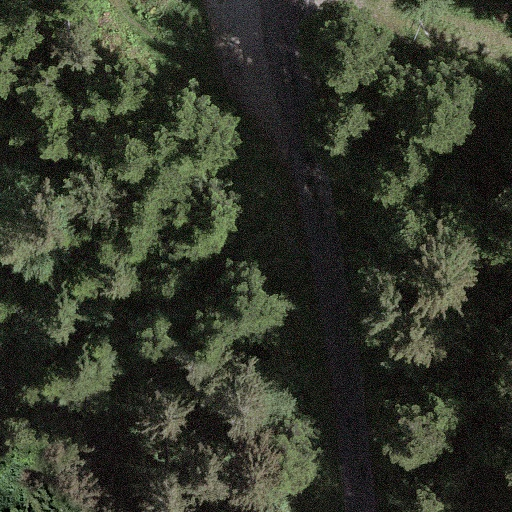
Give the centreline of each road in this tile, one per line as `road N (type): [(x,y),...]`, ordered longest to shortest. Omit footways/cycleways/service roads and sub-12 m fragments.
road 1 (unclassified): [(282,0),(362,511)]
road 2 (track): [(382,0),(511,49)]
